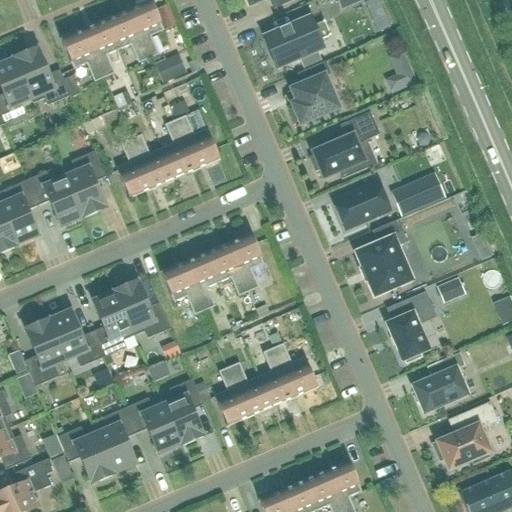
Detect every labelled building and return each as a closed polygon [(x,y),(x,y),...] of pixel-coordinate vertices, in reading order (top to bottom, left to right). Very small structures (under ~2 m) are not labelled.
[(245,0),(249,8),(266,0),(268,0),(273,10),(295,1),(294,0),(245,0)] [(316,22),(356,6),(354,0),(330,0),(311,8),(316,22)] [(150,2),(127,12),(148,61),(158,56),(150,38),(163,32),(150,2)] [(127,12),(105,21),(118,52),(130,47),(138,65),(148,61),(127,12)] [(263,40),(275,70),(322,50),(319,42),(330,38),(323,23),(312,28),(309,20),(263,40)] [(105,21),(83,31),(104,80),(114,75),(106,57),(118,52),(105,21)] [(104,80),(83,31),(60,41),(73,71),(86,66),(93,84),(104,80)] [(13,61),(13,62),(31,101),(33,105),(43,100),(46,107),(70,97),(59,72),(47,77),(36,51),(13,61)] [(0,97),(0,122),(2,127),(25,117),(20,105),(31,101),(13,62),(0,67),(0,90),(2,96),(0,97)] [(329,76),(324,64),(296,75),(301,86),(290,91),(296,104),(291,106),(293,110),(289,111),(294,124),(298,122),(300,126),(337,110),(324,78),(329,76)] [(149,134),(160,131),(151,102),(141,104),(149,134)] [(340,180),(341,181),(366,170),(356,146),(371,140),(369,136),(377,133),(369,114),(339,127),(345,140),(311,154),(322,180),(338,173),(341,179),(340,180)] [(113,116),(80,128),(84,138),(117,127),(113,116)] [(174,122),(195,171),(218,161),(205,131),(192,136),(184,118),(174,122)] [(195,171),(174,122),(164,127),(172,145),(160,150),(173,181),(195,171)] [(130,141),(151,190),(173,181),(160,150),(148,155),(140,137),(130,141)] [(128,200),(151,190),(130,141),(120,146),(128,164),(115,169),(128,200)] [(81,219),(81,220),(105,210),(93,184),(105,179),(94,153),(71,163),(74,170),(62,175),(64,180),(81,219)] [(59,228),(81,219),(64,180),(54,184),(49,172),(26,182),(37,208),(48,203),(59,228)] [(444,199),(434,176),(401,191),(410,213),(444,199)] [(0,207),(0,214),(14,247),(15,247),(37,238),(26,212),(37,208),(26,182),(3,192),(8,204),(0,207)] [(344,231),(388,212),(377,185),(332,204),(344,231)] [(0,254),(16,248),(15,247),(14,247),(0,214),(0,254)] [(407,244),(397,222),(371,233),(377,246),(355,255),(361,270),(359,270),(360,272),(362,272),(366,282),(364,283),(365,285),(367,284),(373,298),(410,282),(396,249),(407,244)] [(250,235),(227,245),(248,294),(258,289),(250,271),(263,265),(250,235)] [(227,245),(205,254),(218,285),(229,280),(237,298),(248,294),(227,245)] [(205,254),(183,264),(204,312),(214,308),(206,290),(218,285),(205,254)] [(204,312),(183,264),(160,273),(173,304),(185,298),(193,317),(204,312)] [(114,294),(133,338),(143,333),(146,340),(170,331),(159,305),(147,310),(136,284),(131,285),(130,281),(116,287),(117,291),(113,293),(113,295),(114,294)] [(91,334),(102,359),(125,349),(122,342),(133,338),(114,294),(113,295),(110,296),(108,292),(94,298),(96,302),(92,304),(102,329),(91,334)] [(425,293),(392,307),(398,320),(385,326),(401,363),(403,362),(405,366),(420,359),(419,355),(428,352),(417,327),(436,319),(425,293)] [(74,358),(79,369),(102,359),(91,334),(80,339),(69,313),(48,323),(47,323),(64,362),(74,358)] [(24,363),(35,388),(58,378),(53,367),(64,362),(47,323),(48,323),(47,322),(24,332),(35,358),(24,363)] [(303,359),(290,364),(282,346),(272,350),(293,399),(316,389),(303,359)] [(258,378),(271,409),(293,399),(272,350),(262,355),(269,373),(258,378)] [(437,378),(412,389),(423,415),(466,397),(455,372),(463,368),(458,356),(432,367),(437,378)] [(228,369),(249,418),(271,409),(258,378),(246,383),(238,365),(228,369)] [(249,418),(228,369),(217,373),(225,392),(213,397),(226,428),(249,418)] [(179,448),(202,438),(191,412),(202,407),(191,381),(168,391),(171,398),(160,403),(162,407),(179,446),(178,447),(179,448)] [(0,433),(9,430),(4,419),(11,416),(1,393),(0,393),(0,433)] [(146,431),(157,456),(178,447),(179,446),(162,407),(152,412),(147,400),(124,410),(135,436),(146,431)] [(462,433),(431,446),(438,463),(443,461),(448,472),(470,463),(471,466),(471,467),(489,460),(488,458),(487,455),(489,454),(479,431),(497,424),(489,404),(456,418),(462,433)] [(134,466),(124,441),(135,436),(124,410),(101,420),(106,431),(95,436),(112,475),(134,466)] [(79,460),(90,486),(113,476),(113,475),(112,475),(95,436),(85,441),(80,429),(56,439),(67,464),(79,460)] [(0,433),(0,460),(5,471),(30,460),(20,437),(13,440),(9,430),(0,433)] [(12,489),(0,494),(0,511),(29,511),(37,509),(31,495),(50,487),(45,477),(53,473),(47,461),(7,478),(12,489)] [(361,493),(347,463),(325,473),(341,511),(353,511),(348,499),(361,493)] [(511,479),(509,472),(508,473),(459,494),(458,494),(457,494),(464,511),(502,511),(511,508),(511,479)] [(341,511),(325,473),(302,482),(315,511),(316,511),(327,507),(329,511),(341,511)] [(315,511),(302,482),(280,491),(289,511),(315,511)] [(289,511),(280,491),(258,501),(262,511),(289,511)]
